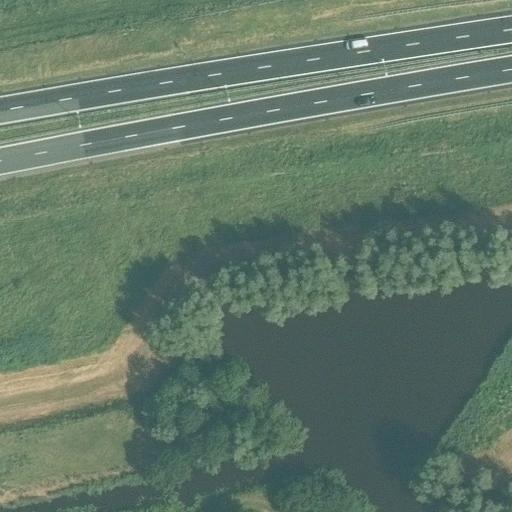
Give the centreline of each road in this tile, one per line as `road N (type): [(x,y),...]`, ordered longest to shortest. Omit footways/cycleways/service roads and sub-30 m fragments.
road 1 (track): [(0,406),(129,376),(176,299),(218,271),(511,236)]
road 2 (trunk): [(0,161),(511,69)]
road 3 (trunk): [(511,32),(0,113)]
